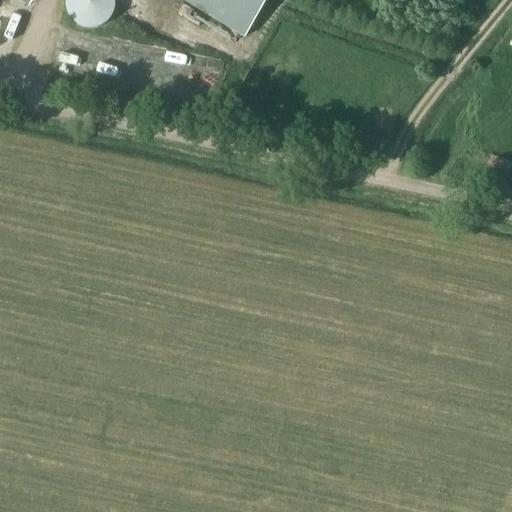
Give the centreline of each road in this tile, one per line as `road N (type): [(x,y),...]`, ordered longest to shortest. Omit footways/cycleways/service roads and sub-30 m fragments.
road 1 (unclassified): [(511,212),(0,98)]
road 2 (track): [(511,1),(399,139),(389,184)]
